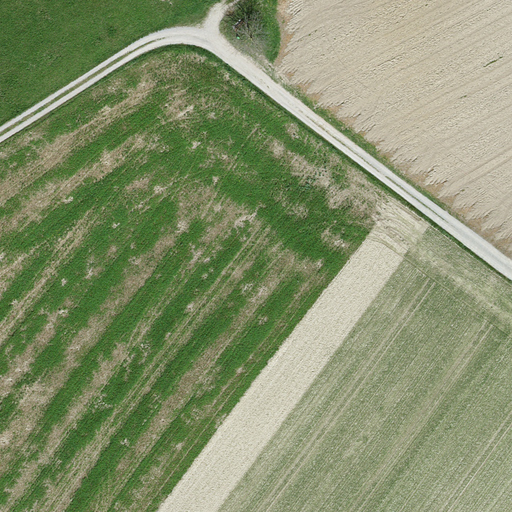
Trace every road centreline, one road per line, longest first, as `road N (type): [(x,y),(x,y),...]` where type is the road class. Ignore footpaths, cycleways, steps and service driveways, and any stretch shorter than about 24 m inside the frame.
road 1 (track): [(511,268),(182,19)]
road 2 (track): [(219,0),(0,134)]
